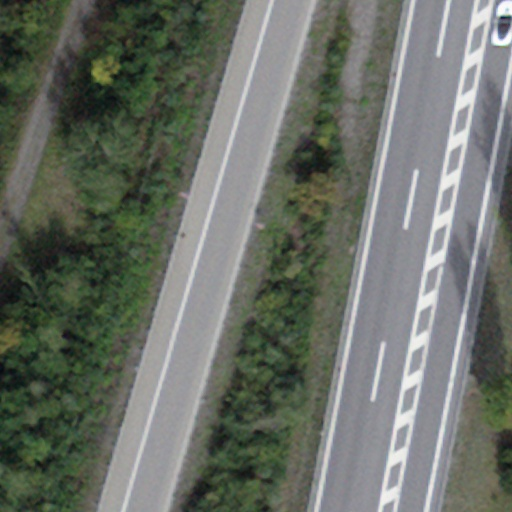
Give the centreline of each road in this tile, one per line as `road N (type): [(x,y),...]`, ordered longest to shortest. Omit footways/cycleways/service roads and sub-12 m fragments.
road 1 (trunk): [(287,0),(136,511)]
road 2 (trunk): [(448,0),(351,511)]
road 3 (trunk): [(411,511),(507,0)]
road 4 (track): [(0,306),(104,0)]
